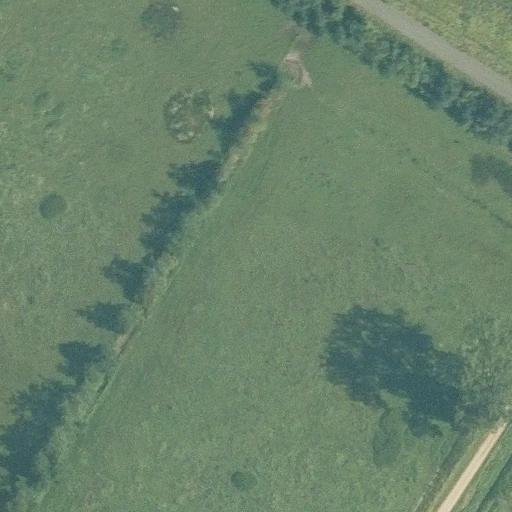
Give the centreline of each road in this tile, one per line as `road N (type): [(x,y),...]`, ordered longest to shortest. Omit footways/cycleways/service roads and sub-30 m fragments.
road 1 (unclassified): [(511,91),(367,0)]
road 2 (unclassified): [(511,405),(444,511)]
